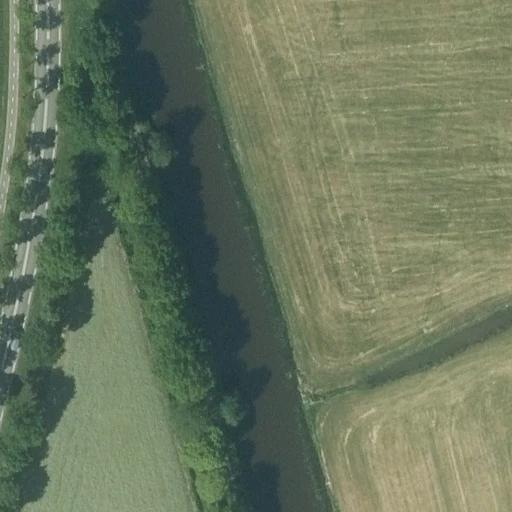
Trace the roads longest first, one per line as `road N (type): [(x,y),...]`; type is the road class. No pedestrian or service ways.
road 1 (unclassified): [(238,511),(120,78)]
road 2 (primary): [(0,366),(31,229),(44,107),(44,0)]
